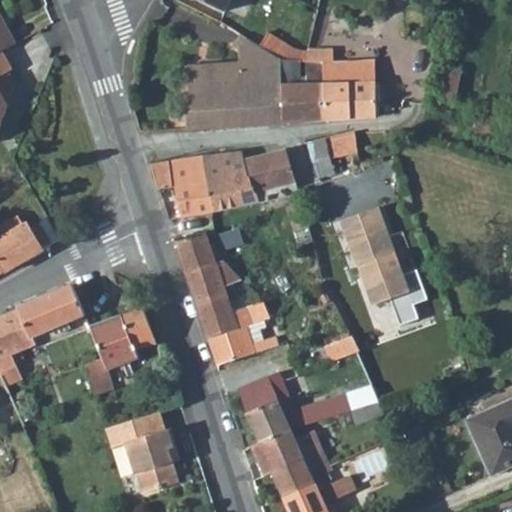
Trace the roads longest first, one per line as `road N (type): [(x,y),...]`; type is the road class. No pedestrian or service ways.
road 1 (unknown): [(125,147),(437,132),(511,162)]
road 2 (residential): [(150,226),(242,511)]
road 3 (residential): [(87,28),(150,226)]
road 4 (residential): [(150,226),(0,299)]
